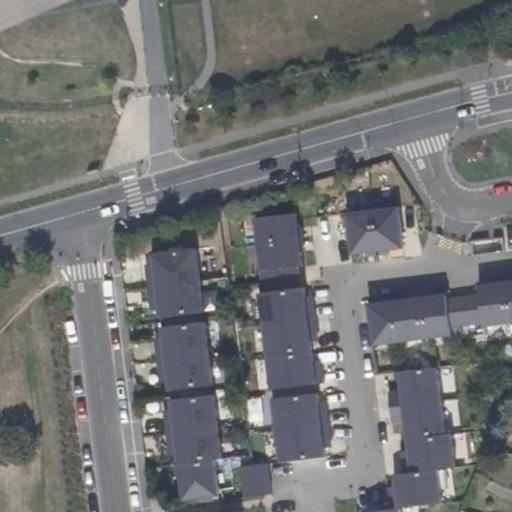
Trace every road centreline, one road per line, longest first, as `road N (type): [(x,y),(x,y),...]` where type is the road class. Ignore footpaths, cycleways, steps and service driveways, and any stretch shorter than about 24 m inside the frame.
road 1 (tertiary): [(82,213),(415,118)]
road 2 (residential): [(82,213),(124,511)]
road 3 (residential): [(415,118),(441,187),(461,203),(511,201)]
